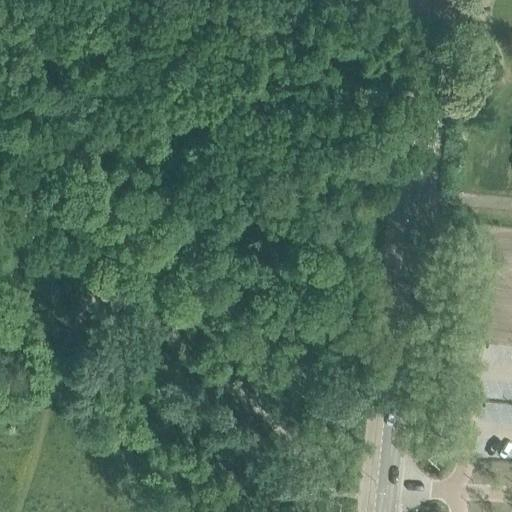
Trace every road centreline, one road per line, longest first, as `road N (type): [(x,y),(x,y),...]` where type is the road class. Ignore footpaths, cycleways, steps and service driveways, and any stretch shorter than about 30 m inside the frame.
road 1 (unknown): [(355,494),(286,386),(0,39)]
road 2 (secondary): [(383,511),(440,0)]
